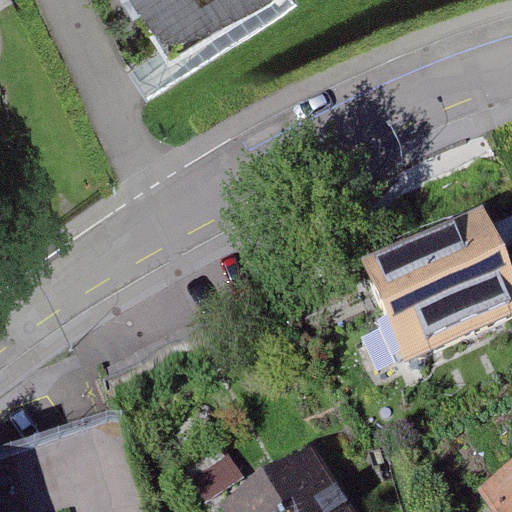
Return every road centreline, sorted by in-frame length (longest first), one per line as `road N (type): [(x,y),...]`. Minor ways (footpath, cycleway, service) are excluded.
road 1 (residential): [(511,63),(461,78),(159,244)]
road 2 (residential): [(0,357),(159,244)]
